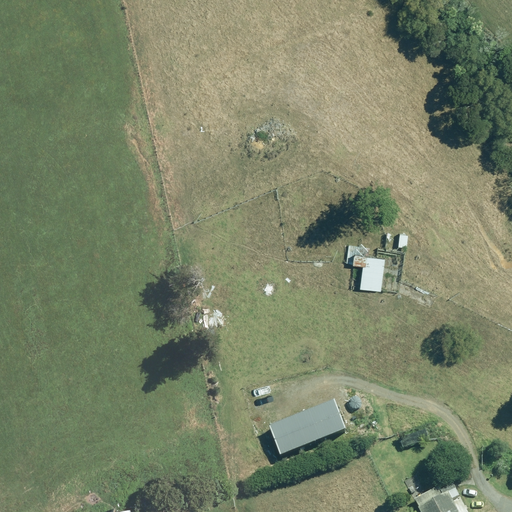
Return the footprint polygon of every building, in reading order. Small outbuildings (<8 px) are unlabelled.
[(408,234),(384,233),(384,251),(408,251),(408,234)] [(359,245),(346,245),(345,264),(359,265),(358,288),(381,289),(382,267),(395,267),(395,258),(359,256),(359,245)] [(282,459),(349,434),(339,405),(271,430),(282,459)] [(376,428),(362,434),(367,444),(380,438),(376,428)] [(424,431),(397,441),(401,454),(429,443),(424,431)] [(435,489),(412,501),(418,511),(467,511),(452,485),(437,493),(435,489)]
